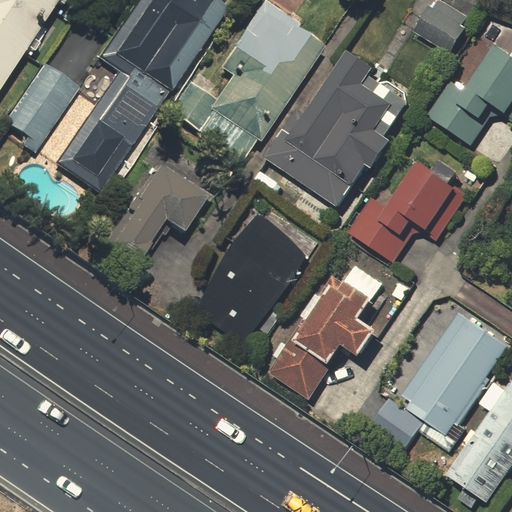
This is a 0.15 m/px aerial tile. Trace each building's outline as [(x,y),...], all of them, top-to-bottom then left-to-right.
[(65,0),(0,0),(0,81),(47,6),(58,13),(65,0)] [(224,8),(210,0),(194,0),(137,0),(100,59),(162,98),(224,8)] [(293,28),(254,1),(217,56),(224,60),(202,93),(189,83),(165,118),(239,168),(318,50),(290,32),(293,28)] [(435,2),(411,35),(446,60),(470,27),(435,2)] [(447,83),(422,121),(470,153),(491,122),(510,136),(511,133),(511,50),(505,60),(492,51),(464,94),(447,83)] [(334,219),(336,216),(362,174),(369,179),(388,147),(381,143),(402,108),(386,99),(387,97),(362,82),(367,74),(341,58),(306,116),(293,108),(258,165),(283,180),(279,186),(334,219)] [(75,91),(38,68),(0,128),(35,151),(75,91)] [(135,138),(159,101),(115,74),(53,171),(100,201),(107,190),(113,194),(145,144),(135,138)] [(374,194),(350,231),(388,257),(411,221),(437,238),(466,194),(451,184),(459,172),(442,161),(431,177),(417,168),(392,206),(374,194)] [(97,229),(106,235),(100,245),(131,266),(140,253),(137,252),(153,227),(174,241),(199,204),(148,171),(120,214),(111,208),(97,229)] [(240,247),(192,313),(241,348),(317,242),(260,201),(231,241),(240,247)] [(334,281),(316,304),(311,300),(293,324),(301,330),(267,374),(307,405),(342,358),(351,365),(372,339),(354,325),(380,291),(351,270),(340,285),(334,281)] [(446,442),(508,348),(458,314),(400,401),(408,406),(403,414),(421,426),(446,442)] [(439,481),(484,511),(511,468),(511,386),(508,393),(494,383),(478,407),(486,413),(473,433),(472,432),(439,481)] [(403,414),(386,402),(367,431),(402,454),(421,426),(403,414)]
